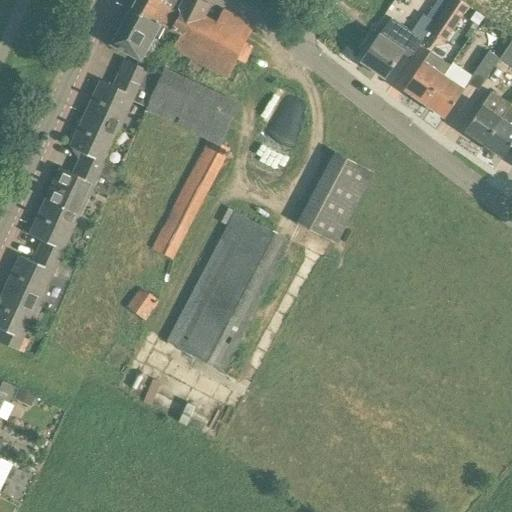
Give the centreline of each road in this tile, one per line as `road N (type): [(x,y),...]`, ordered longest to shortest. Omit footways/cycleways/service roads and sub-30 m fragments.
road 1 (unclassified): [(511,214),(296,45),(224,0)]
road 2 (tertiary): [(0,241),(104,0)]
